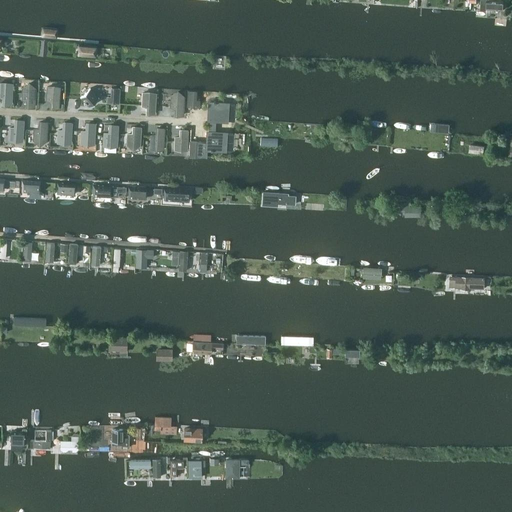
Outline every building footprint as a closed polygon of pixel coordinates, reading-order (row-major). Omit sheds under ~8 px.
[(504,1),(492,0),(480,0),(480,11),(486,11),(486,9),(503,10),(504,1)] [(57,29),(43,28),(42,36),(56,37),(57,29)] [(49,41),(41,40),(39,55),(48,56),(49,41)] [(97,47),(78,46),(77,56),(97,57),(97,47)] [(12,84),(0,83),(0,95),(4,96),(3,103),(11,104),(12,84)] [(27,98),(26,106),(35,106),(36,89),(29,84),(23,88),(22,98),(27,98)] [(60,88),(47,87),(46,99),(51,100),(50,107),(58,108),(60,88)] [(89,106),(89,107),(99,98),(99,97),(98,98),(90,89),(91,89),(90,88),(80,97),(81,97),(85,101),(84,101),(84,103),(86,103),(86,102),(89,106)] [(119,88),(112,88),(111,97),(107,97),(107,103),(119,103),(119,88)] [(196,91),(188,91),(187,106),(199,107),(199,100),(196,100),(196,91)] [(156,94),(143,93),(142,105),(147,105),(146,113),(154,113),(156,94)] [(175,107),(175,114),(183,115),(184,97),(178,93),(171,96),(170,106),(175,107)] [(213,103),(210,103),(209,120),(219,120),(219,115),(222,116),(222,109),(219,109),(220,103),(216,103),(216,102),(213,101),(213,103)] [(23,121),(15,120),(15,128),(10,128),(9,140),(22,141),(23,121)] [(47,123),(39,122),(39,130),(34,130),(33,140),(40,144),(46,141),(47,123)] [(72,123),(63,123),(63,130),(58,130),(58,142),(71,143),(72,123)] [(95,124),(87,123),(86,131),(82,131),(81,143),(94,144),(95,124)] [(118,126),(110,125),(109,133),(104,133),(104,145),(117,146),(118,126)] [(141,128),(133,127),(132,135),(128,134),(127,144),(133,149),(140,145),(141,128)] [(164,129),(156,128),(156,136),(151,136),(150,148),(163,149),(164,129)] [(188,130),(180,130),(179,137),(175,137),(174,150),(187,150),(188,130)] [(208,132),(207,149),(211,149),(211,151),(213,151),(213,149),(217,150),(217,144),(220,144),(220,138),(218,138),(218,133),(208,132)] [(202,142),(190,141),(190,156),(198,157),(198,148),(202,148),(202,142)] [(483,145),(470,143),(467,153),(482,155),(483,145)] [(40,182),(22,181),(22,185),(24,185),(23,191),(39,192),(40,182)] [(75,184),(57,183),(57,187),(59,187),(59,193),(75,194),(75,184)] [(111,186),(93,185),(93,189),(95,190),(94,195),(110,196),(111,186)] [(146,198),(147,188),(129,187),(128,192),(130,192),(130,197),(146,198)] [(189,201),(190,191),(164,189),(164,194),(166,194),(165,199),(189,201)] [(264,191),(263,205),(280,206),(280,204),(297,205),(298,196),(290,195),(290,193),(264,191)] [(409,205),(395,205),(395,214),(404,214),(404,217),(420,217),(420,207),(410,206),(409,205)] [(32,242),(24,241),(22,260),(31,261),(32,242)] [(55,243),(47,242),(45,261),(53,262),(55,243)] [(77,243),(69,243),(69,244),(68,252),(67,263),(76,264),(77,243)] [(101,246),(93,246),(91,264),(99,265),(101,246)] [(137,254),(137,267),(146,267),(146,257),(153,257),(153,250),(137,250),(137,254)] [(187,252),(179,252),(179,258),(178,270),(186,271),(187,252)] [(381,268),(362,266),(361,274),(381,274),(381,268)] [(483,277),(449,276),(449,286),(461,286),(461,288),(468,288),(468,287),(483,288),(483,277)] [(35,313),(0,311),(0,324),(34,326),(35,313)] [(236,335),(235,343),(259,344),(259,336),(236,335)] [(280,336),(280,345),(313,345),(313,337),(280,336)] [(126,338),(110,338),(110,349),(121,349),(121,352),(126,352),(126,338)] [(211,343),(193,342),(192,352),(211,353),(211,348),(211,343)] [(171,360),(171,349),(155,349),(155,360),(171,360)] [(171,418),(155,417),(155,429),(161,429),(160,433),(176,434),(177,426),(171,426),(171,418)] [(27,428),(23,428),(23,429),(17,429),(17,434),(15,434),(15,438),(16,438),(16,443),(26,443),(27,428)] [(185,428),(184,439),(190,439),(190,440),(202,441),(202,431),(191,430),(191,428),(185,428)] [(123,429),(112,429),(112,444),(122,444),(122,447),(129,447),(129,435),(122,435),(123,429)] [(65,441),(59,441),(59,449),(61,451),(65,451),(67,449),(71,449),(71,451),(74,451),(77,449),(77,441),(65,441)] [(144,441),(131,441),(131,449),(144,450),(144,441)] [(161,459),(153,459),(153,461),(153,474),(154,477),(162,476),(161,459)] [(183,459),(171,459),(171,476),(177,476),(177,468),(184,468),(183,464),(183,459)] [(238,459),(225,459),(225,477),(238,477),(238,459)] [(201,460),(188,460),(188,478),(201,477),(201,466),(204,466),(204,460),(201,460)]
